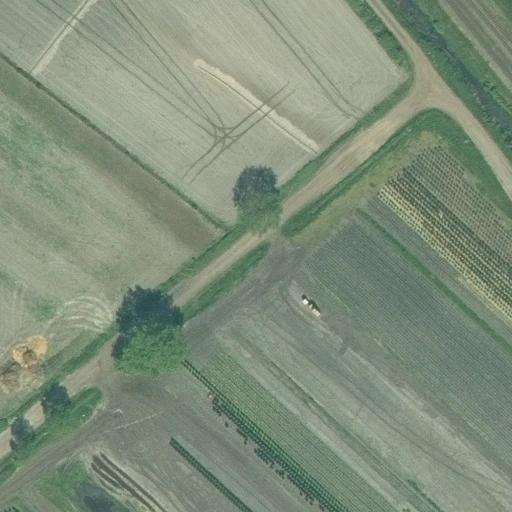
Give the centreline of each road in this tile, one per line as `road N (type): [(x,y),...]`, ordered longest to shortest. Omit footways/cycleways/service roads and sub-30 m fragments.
road 1 (track): [(433,87),(0,451)]
road 2 (track): [(511,180),(371,0)]
